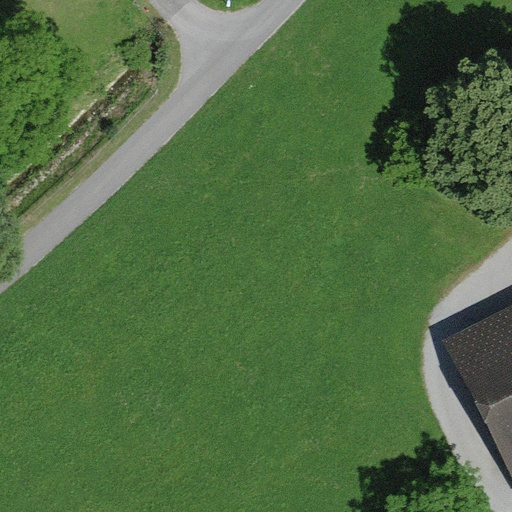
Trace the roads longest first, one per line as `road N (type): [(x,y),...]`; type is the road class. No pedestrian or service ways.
road 1 (unclassified): [(279,0),(0,279)]
road 2 (track): [(511,284),(434,332),(438,387),(487,495),(511,507)]
